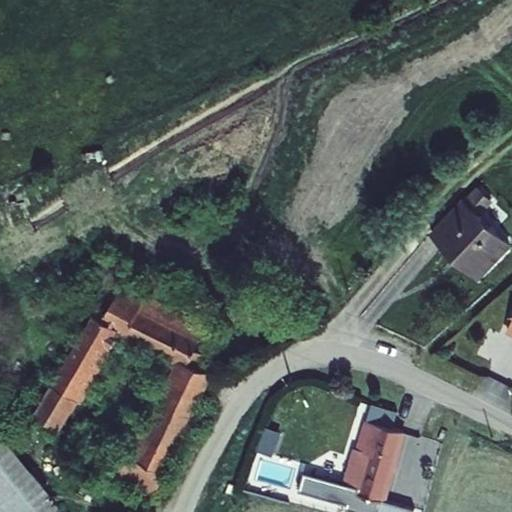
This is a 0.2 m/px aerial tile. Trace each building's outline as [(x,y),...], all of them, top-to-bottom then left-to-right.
[(481,188),(436,227),(476,273),(509,244),(479,210),(491,199),(481,188)] [(95,306),(43,392),(61,415),(118,318),(186,355),(148,426),(138,420),(115,462),(156,487),(208,365),(198,357),(205,344),(195,339),(200,327),(190,322),(196,312),(167,295),(159,305),(144,297),(147,292),(124,278),(103,311),(95,306)] [(367,390),(345,473),(379,483),(396,424),(389,411),(393,396),(367,390)] [(77,511),(0,415),(0,511),(77,511)] [(419,426),(410,423),(407,433),(417,435),(419,426)] [(409,491),(379,483),(374,500),(404,508),(409,491)]
